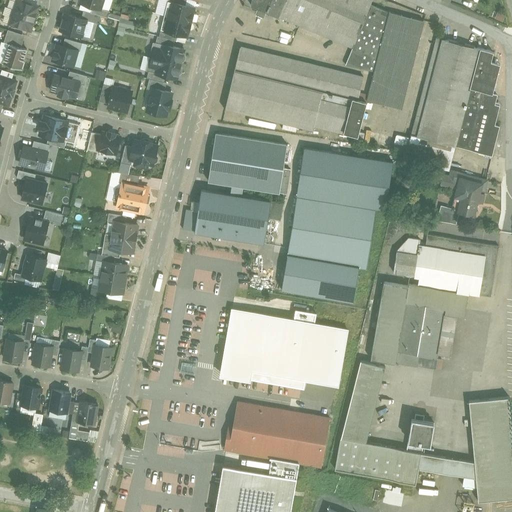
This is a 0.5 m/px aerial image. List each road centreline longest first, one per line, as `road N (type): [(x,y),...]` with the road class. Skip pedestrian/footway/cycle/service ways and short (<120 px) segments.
road 1 (tertiary): [(186,136),(124,389)]
road 2 (residential): [(186,136),(25,98)]
road 3 (tertiary): [(228,0),(186,136)]
road 4 (residential): [(124,389),(0,366)]
road 5 (tertiary): [(124,389),(92,509)]
